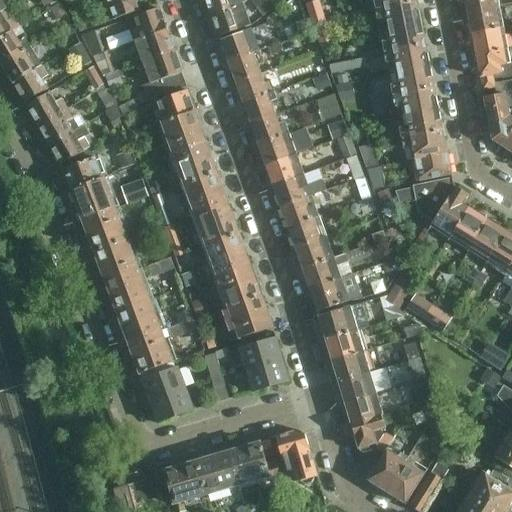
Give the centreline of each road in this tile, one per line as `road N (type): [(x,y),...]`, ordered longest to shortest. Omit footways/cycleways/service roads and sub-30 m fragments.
road 1 (residential): [(0,113),(144,448),(318,399)]
road 2 (residential): [(318,399),(181,0)]
road 3 (residential): [(440,0),(473,168),(511,193)]
road 4 (residential): [(377,511),(347,492),(318,399)]
